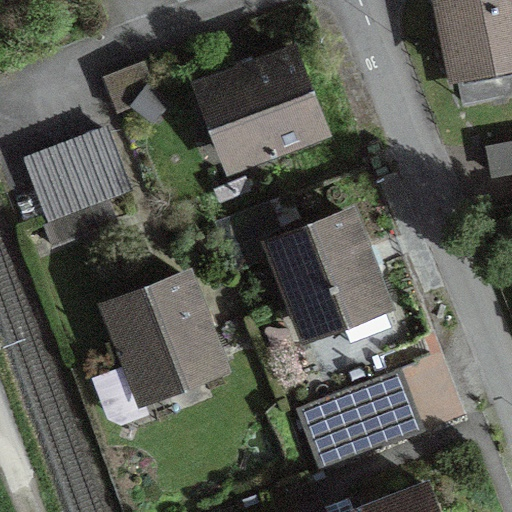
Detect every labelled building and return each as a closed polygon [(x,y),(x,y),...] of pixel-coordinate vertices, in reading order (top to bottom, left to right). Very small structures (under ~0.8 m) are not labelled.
[(511,0),(440,0),(456,74),(496,65),(502,95),(511,92),(511,0)] [(209,82),(239,161),(319,131),(288,51),(209,82)] [(24,153),(48,217),(122,190),(131,188),(105,124),(24,153)] [(511,140),(490,145),(495,174),(511,171),(511,140)] [(351,215),(271,245),(302,325),(337,311),(348,341),(391,325),(351,215)] [(187,277),(108,308),(138,387),(218,357),(187,277)] [(328,466),(411,435),(387,371),(304,403),(328,466)] [(436,511),(426,485),(354,511),(436,511)]
